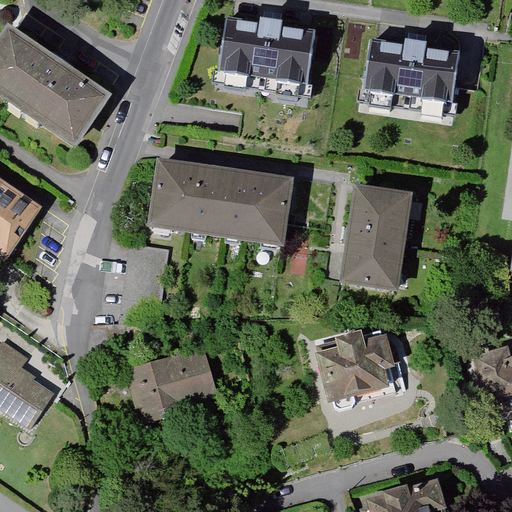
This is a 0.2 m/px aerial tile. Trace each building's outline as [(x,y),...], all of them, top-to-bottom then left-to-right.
[(316,37),(228,24),(215,88),(307,100),(316,37)] [(112,101),(10,33),(0,48),(0,100),(77,152),(112,101)] [(466,47),(374,35),(363,120),(455,131),(466,47)] [(298,186),(162,167),(152,233),(289,253),(298,186)] [(45,205),(0,175),(0,254),(9,261),(45,205)] [(409,195),(357,188),(343,281),(396,288),(409,195)] [(105,325),(111,350),(164,326),(170,250),(133,242),(121,319),(105,325)] [(338,360),(324,364),(338,413),(395,396),(392,384),(405,380),(395,347),(370,354),(367,342),(336,351),(338,360)] [(32,365),(4,347),(0,352),(0,408),(2,410),(35,432),(55,402),(59,397),(26,375),(32,365)] [(202,350),(128,370),(143,425),(217,406),(202,350)] [(511,354),(479,360),(499,424),(511,426),(511,354)] [(393,496),(370,503),(372,511),(451,511),(443,480),(417,487),(414,478),(389,485),(393,496)]
